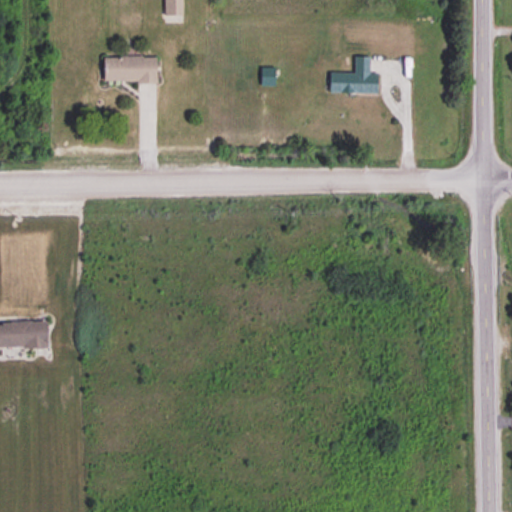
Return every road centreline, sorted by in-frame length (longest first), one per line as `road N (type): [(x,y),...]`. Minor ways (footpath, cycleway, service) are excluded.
road 1 (tertiary): [(488,511),(481,0)]
road 2 (residential): [(482,180),(0,186)]
